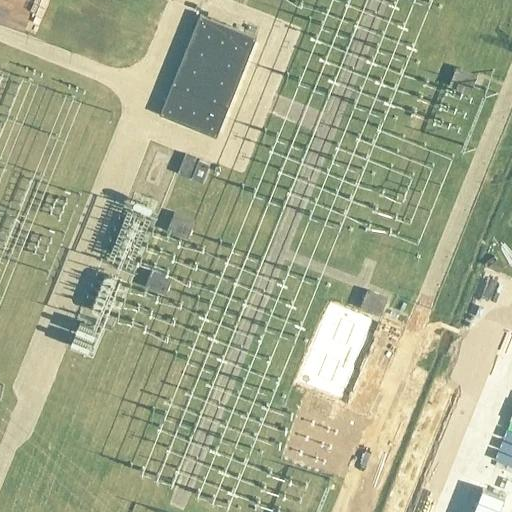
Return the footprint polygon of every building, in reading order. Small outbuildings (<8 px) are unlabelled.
[(216,137),(256,36),(199,14),(159,114),(216,137)] [(456,68),(449,86),(470,94),(477,76),(456,68)] [(153,154),(141,183),(152,188),(165,159),(153,154)] [(182,156),(175,174),(200,183),(206,165),(182,156)] [(194,222),(174,214),(167,232),(187,240),(194,222)] [(129,220),(112,260),(127,266),(144,226),(129,220)] [(165,295),(172,277),(151,270),(144,287),(165,295)] [(360,309),(380,317),(387,300),(367,291),(360,309)] [(304,411),(329,421),(335,404),(311,394),(304,411)]
